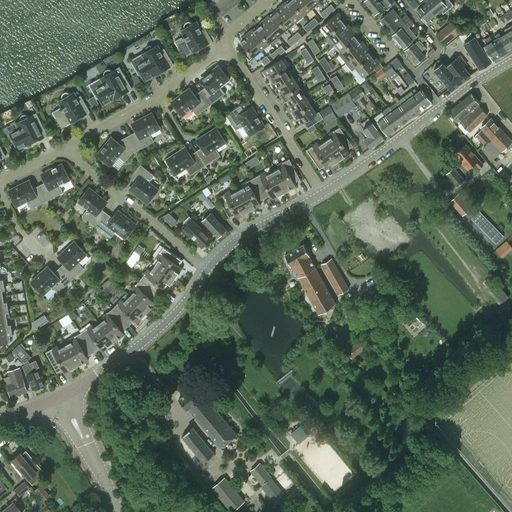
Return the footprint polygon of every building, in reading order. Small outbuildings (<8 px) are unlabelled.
[(294,22),(303,15),(290,0),(287,3),(286,1),(281,5),(294,22)] [(303,15),(311,8),(304,0),(290,0),(303,15)] [(304,0),(311,8),(319,1),(318,0),(304,0)] [(393,0),(365,0),(364,1),(375,14),(383,7),(382,5),(385,3),(389,7),(395,2),(393,0)] [(407,0),(413,8),(414,7),(415,9),(419,6),(418,4),(422,0),(407,0)] [(429,0),(425,3),(434,14),(440,10),(443,13),(448,9),(444,4),(446,3),(446,0),(429,0)] [(484,0),(479,4),(483,8),(488,4),(484,0)] [(429,18),(434,14),(425,3),(416,11),(428,25),(432,21),(429,18)] [(329,14),(335,9),(331,4),(325,9),(329,14)] [(286,29),(294,22),(281,5),(276,10),(277,11),(274,14),(286,29)] [(494,15),(489,8),(485,11),(490,18),(494,15)] [(324,18),(329,14),(325,9),(320,13),(324,18)] [(406,15),(401,19),(394,9),(392,11),(390,12),(380,20),(391,33),(399,26),(400,28),(401,28),(401,27),(410,20),(406,15)] [(340,19),(342,17),(338,12),(321,26),(328,34),(343,22),(340,19)] [(278,36),(286,29),(274,14),(270,17),(269,15),(264,19),(278,36)] [(503,23),(508,20),(505,14),(500,17),(503,23)] [(313,28),(319,23),(314,18),(309,22),(313,28)] [(269,43),(278,36),(264,19),(259,23),(260,25),(257,28),(269,43)] [(492,27),(497,24),(493,19),(488,22),(492,27)] [(408,27),(413,23),(410,20),(401,27),(401,28),(392,35),(403,48),(409,44),(409,43),(416,37),(408,27)] [(196,21),(192,23),(191,22),(190,22),(190,21),(189,21),(188,21),(187,21),(186,22),(185,22),(185,23),(184,24),(184,25),(184,26),(184,27),(184,28),(180,30),(184,36),(174,41),(184,57),(212,41),(203,25),(199,27),(196,21)] [(308,32),(313,28),(309,22),(303,27),(308,32)] [(348,24),(346,25),(343,22),(328,34),(335,43),(352,29),(348,24)] [(444,45),(460,32),(451,22),(444,28),(448,33),(440,40),(444,45)] [(261,50),(269,43),(257,28),(254,31),(252,29),(247,33),(261,50)] [(440,40),(448,33),(444,28),(436,35),(440,40)] [(354,35),(356,34),(352,29),(335,43),(342,51),(357,39),(354,35)] [(463,42),(473,36),(469,29),(459,35),(463,42)] [(296,41),(302,37),(298,32),(292,36),(296,41)] [(249,60),(261,50),(247,33),(242,37),(244,39),(240,42),(246,48),(242,51),(249,60)] [(511,43),(506,33),(501,36),(499,33),(496,34),(507,52),(511,49),(511,43)] [(500,56),(507,52),(496,34),(494,35),(496,39),(492,41),(491,42),(500,56)] [(421,42),(426,39),(423,35),(418,39),(419,40),(414,44),(414,43),(405,50),(416,63),(425,56),(421,51),(425,47),(421,42)] [(291,46),(296,41),(292,36),(287,41),(291,46)] [(491,42),(492,41),(490,36),(485,39),(488,44),(484,46),(493,61),(500,56),(491,42)] [(479,69),(491,62),(475,37),(463,44),(479,69)] [(311,48),(316,44),(312,39),(307,42),(311,48)] [(361,41),(360,42),(357,39),(342,51),(338,54),(345,63),(349,60),(349,59),(366,46),(361,41)] [(315,54),(320,50),(316,44),(311,48),(315,54)] [(157,45),(153,47),(153,46),(152,46),(151,45),(150,45),(149,45),(148,45),(147,45),(147,46),(146,46),(146,47),(145,47),(145,48),(145,49),(145,50),(145,51),(146,52),(142,54),(145,60),(136,65),(145,81),(173,64),(164,48),(160,50),(157,45)] [(281,54),(285,50),(281,45),(275,50),(279,55),(281,54)] [(368,52),(370,51),(366,46),(349,59),(349,60),(356,68),(371,55),(368,52)] [(304,57),(309,54),(306,48),(300,51),(304,57)] [(274,59),(279,55),(275,50),(270,54),(274,59)] [(308,63),(313,60),(309,54),(304,57),(308,63)] [(375,57),(373,59),(371,55),(356,68),(363,76),(374,67),(377,72),(382,68),(384,67),(380,62),(375,57)] [(442,63),(433,70),(442,80),(448,88),(451,91),(470,75),(463,66),(466,64),(464,62),(459,55),(449,63),(445,67),(442,63)] [(264,65),(270,61),(266,56),(261,60),(264,65)] [(323,66),(328,63),(324,57),(319,60),(323,66)] [(394,70),(401,64),(397,57),(389,63),(394,70)] [(271,79),(287,68),(281,59),(263,71),(266,76),(268,75),(271,79)] [(326,72),(332,69),(328,63),(323,66),(326,72)] [(387,75),(394,70),(389,63),(384,67),(382,68),(387,75)] [(220,87),(229,79),(218,65),(201,78),(207,86),(200,91),(211,104),(225,93),(220,87)] [(316,75),(321,72),(317,66),(312,69),(316,75)] [(274,89),(293,77),(287,68),(271,79),(273,82),(271,84),(274,89)] [(379,81),(387,75),(382,68),(377,72),(374,74),(379,81)] [(116,69),(112,71),(111,70),(109,69),(108,69),(107,69),(106,69),(105,70),(104,71),(104,72),(103,73),(103,74),(104,74),(104,75),(104,76),(100,78),(103,84),(94,89),(104,105),(132,88),(122,72),(119,74),(116,69)] [(320,81),(325,78),(321,72),(316,75),(320,81)] [(409,84),(414,80),(408,72),(403,76),(409,84)] [(136,74),(131,77),(135,84),(140,81),(136,74)] [(334,84),(340,81),(336,75),(330,79),(334,84)] [(282,97),(298,86),(293,77),(274,89),(278,94),(280,93),(282,97)] [(338,91),(344,87),(340,81),(334,84),(338,91)] [(366,94),(372,89),(366,81),(360,86),(366,94)] [(327,93),(333,90),(329,84),(323,87),(327,93)] [(286,107),(304,95),(298,86),(282,97),(285,100),(283,102),(286,107)] [(355,102),(365,94),(358,86),(349,93),(355,102)] [(200,91),(194,96),(188,88),(171,102),(182,116),(191,109),(196,115),(211,104),(200,91)] [(421,89),(417,92),(414,89),(411,91),(424,108),(431,103),(421,89)] [(417,113),(424,108),(411,91),(404,96),(417,113)] [(70,94),(69,93),(68,92),(67,92),(66,92),(64,92),(63,93),(62,94),(61,95),(61,96),(61,97),(62,98),(62,99),(58,101),(61,107),(52,112),(61,128),(90,111),(80,95),(77,97),(74,92),(70,94)] [(472,108),(479,102),(471,93),(449,111),(457,121),(470,110),(471,111),(474,109),(472,108)] [(339,117),(356,106),(349,94),(331,104),(339,117)] [(294,115),(310,104),(304,95),(286,107),(290,112),(292,111),(294,115)] [(409,119),(417,113),(404,96),(398,100),(396,97),(394,98),(397,102),(409,119)] [(402,124),(409,119),(397,102),(389,107),(402,124)] [(319,111),(316,113),(310,104),(294,115),(296,118),(294,120),(298,125),(303,122),(307,128),(323,118),(319,111)] [(253,107),(245,112),(240,105),(226,115),(235,130),(243,125),(249,135),(264,126),(253,107)] [(320,111),(324,117),(333,111),(329,105),(320,111)] [(469,131),(487,114),(479,105),(460,122),(469,131)] [(402,124),(389,107),(388,106),(381,112),(395,130),(402,124)] [(150,134),(160,128),(152,112),(133,122),(137,131),(129,135),(138,150),(154,141),(150,134)] [(387,135),(395,130),(381,112),(374,117),(387,135)] [(16,123),(4,128),(10,140),(13,139),(18,150),(47,135),(39,118),(36,113),(32,114),(28,116),(27,115),(26,114),(25,114),(24,114),(23,114),(22,114),(22,115),(21,115),(20,116),(20,117),(20,118),(20,119),(20,120),(20,121),(16,123)] [(365,123),(369,119),(364,113),(360,117),(365,123)] [(49,118),(45,120),(49,127),(53,125),(49,118)] [(492,159),(511,141),(491,118),(481,127),(492,140),(483,148),(492,159)] [(384,138),(372,122),(363,129),(368,136),(364,139),(371,148),(384,138)] [(307,128),(310,133),(316,129),(313,124),(307,128)] [(347,150),(353,146),(339,126),(328,134),(330,137),(325,141),(338,161),(349,153),(347,150)] [(216,148),(226,142),(216,127),(198,138),(203,146),(196,151),(205,165),(220,155),(216,148)] [(483,144),(489,139),(481,131),(475,135),(483,144)] [(270,142),(276,138),(274,133),(267,138),(270,142)] [(132,153),(138,150),(129,135),(120,140),(117,143),(110,137),(97,155),(111,166),(118,156),(125,162),(132,153)] [(327,168),(338,161),(325,141),(319,145),(317,142),(306,149),(319,169),(325,165),(327,168)] [(455,153),(454,154),(461,162),(458,164),(470,178),(480,169),(478,168),(483,164),(466,144),(459,149),(458,149),(455,151),(455,153)] [(196,151),(189,155),(184,147),(166,159),(175,174),(186,168),(190,175),(205,165),(196,151)] [(294,183),(300,179),(289,159),(277,165),(279,168),(273,171),(284,193),(296,186),(294,183)] [(59,185),(70,180),(62,163),(42,173),(46,181),(39,185),(47,201),(63,192),(59,185)] [(149,182),(154,175),(140,164),(129,177),(136,183),(130,190),(147,203),(158,189),(149,182)] [(456,187),(464,180),(454,168),(446,174),(456,187)] [(272,199),(284,193),(273,171),(266,175),(265,171),(253,178),(264,198),(270,195),(272,199)] [(258,202),(264,198),(253,178),(242,184),(243,187),(237,190),(248,211),(260,205),(258,202)] [(39,185),(32,189),(27,180),(8,190),(16,206),(27,201),(31,209),(47,201),(39,185)] [(100,208),(106,201),(89,187),(78,202),(87,209),(82,216),(96,227),(107,213),(100,208)] [(206,197),(211,193),(207,187),(202,190),(206,197)] [(237,218),(248,211),(237,190),(231,193),(229,190),(218,196),(229,217),(235,214),(237,218)] [(209,210),(214,206),(201,191),(196,196),(209,210)] [(462,215),(474,205),(461,191),(450,201),(462,215)] [(125,238),(136,224),(119,211),(113,218),(107,213),(96,227),(110,238),(115,231),(125,238)] [(172,226),(177,221),(169,212),(162,216),(172,226)] [(218,238),(226,230),(211,213),(202,221),(218,238)] [(201,248),(211,238),(192,219),(182,228),(201,248)] [(78,262),(87,254),(74,241),(58,255),(65,262),(59,268),(70,280),(84,268),(78,262)] [(501,256),(511,247),(507,241),(496,250),(501,256)] [(308,255),(309,255),(303,244),(285,254),(291,265),(292,265),(294,269),(293,269),(291,272),(293,276),(297,276),(298,276),(301,282),(309,278),(305,272),(315,267),(308,255)] [(139,245),(135,250),(140,253),(144,248),(139,245)] [(178,266),(182,260),(163,246),(155,257),(158,259),(154,265),(174,279),(182,268),(178,266)] [(134,251),(131,256),(138,261),(141,256),(134,251)] [(339,294),(348,289),(331,258),(321,263),(339,294)] [(166,290),(174,279),(154,265),(150,271),(147,269),(140,279),(158,294),(163,287),(166,290)] [(59,268),(53,274),(46,267),(30,282),(43,295),(52,287),(57,293),(70,280),(59,268)] [(319,313),(335,303),(315,267),(305,272),(309,278),(301,282),(319,313)] [(493,285),(496,282),(491,276),(484,283),(490,290),(501,303),(508,297),(497,284),(495,286),(493,285)] [(152,300),(158,294),(140,279),(131,289),(133,291),(129,296),(146,313),(155,303),(152,300)] [(137,322),(146,313),(129,296),(124,301),(121,299),(112,308),(128,326),(134,320),(137,322)] [(6,312),(9,312),(8,307),(0,307),(0,319),(7,318),(6,312)] [(121,331),(128,326),(112,308),(102,316),(104,319),(99,323),(113,342),(124,334),(121,331)] [(11,324),(8,324),(7,318),(0,319),(0,330),(12,329),(11,324)] [(59,320),(53,323),(57,330),(63,326),(59,320)] [(102,350),(113,342),(99,323),(93,327),(91,325),(80,332),(93,352),(100,347),(102,350)] [(9,335),(12,334),(12,329),(0,330),(0,343),(11,341),(9,335)] [(86,356),(93,352),(80,332),(69,339),(71,342),(65,345),(76,366),(88,360),(86,356)] [(352,358),(365,347),(359,340),(346,351),(352,358)] [(23,349),(25,348),(21,343),(13,350),(24,363),(30,357),(23,349)] [(64,373),(76,366),(65,345),(59,349),(57,345),(45,352),(56,372),(63,369),(64,373)] [(9,362),(14,358),(10,353),(6,357),(9,362)] [(23,364),(18,359),(14,362),(19,367),(23,364)] [(29,363),(22,366),(32,389),(44,384),(38,369),(37,370),(36,368),(36,367),(38,367),(35,360),(29,363)] [(10,397),(27,391),(19,368),(10,370),(12,375),(4,378),(10,397)] [(204,396),(205,395),(196,384),(178,399),(187,410),(188,409),(220,448),(236,435),(204,396)] [(296,428),(290,433),(298,443),(304,438),(308,436),(299,426),(296,428)] [(439,426),(430,434),(436,441),(445,434),(439,426)] [(203,462),(214,453),(192,427),(181,436),(203,462)] [(17,467),(30,456),(25,450),(20,454),(18,452),(11,459),(17,467)] [(30,456),(17,467),(25,476),(27,478),(31,483),(44,472),(34,460),(30,456)] [(271,477),(260,463),(250,471),(262,485),(271,477)] [(231,511),(244,501),(224,478),(212,488),(231,511)] [(18,495),(29,486),(24,481),(13,489),(18,495)] [(43,500),(48,495),(39,484),(34,490),(43,500)] [(20,511),(15,505),(18,502),(14,497),(10,500),(12,502),(0,511),(20,511)]
